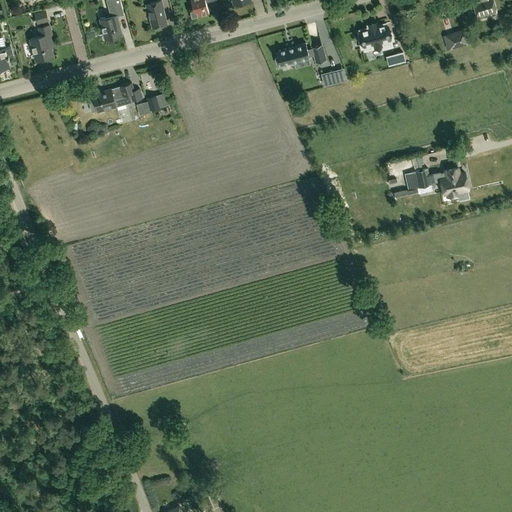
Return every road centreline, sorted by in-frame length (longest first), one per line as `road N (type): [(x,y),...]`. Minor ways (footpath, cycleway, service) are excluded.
road 1 (unclassified): [(145,511),(0,160)]
road 2 (unclassified): [(84,72),(351,0)]
